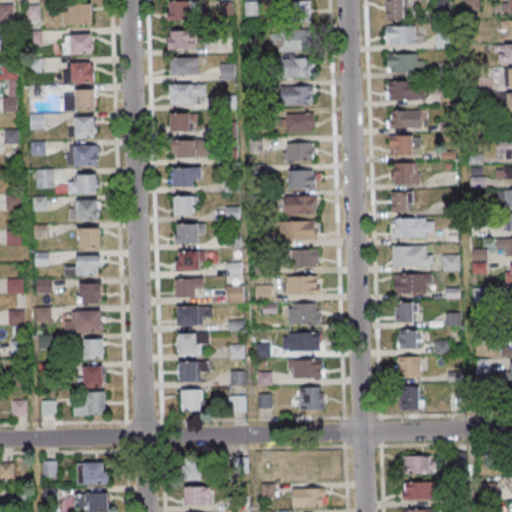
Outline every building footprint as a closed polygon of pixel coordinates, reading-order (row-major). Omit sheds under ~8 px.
[(404,0),(385,0),(385,21),(404,21),(404,0)] [(447,0),(439,0),(438,0),(438,11),(448,10),(447,0)] [(465,0),(465,11),(478,11),(478,0),(465,0)] [(500,4),(500,14),(511,13),(511,0),(507,0),(508,4),(500,4)] [(168,21),(192,21),(192,1),(168,1),(168,21)] [(311,2),(280,2),(280,22),(311,22),(311,2)] [(92,4),(64,4),(64,24),(92,24),(92,4)] [(0,10),(0,20),(10,23),(13,9),(1,6),(0,10)] [(385,27),(385,44),(415,44),(415,27),(385,27)] [(311,50),(311,30),(278,30),(278,50),(311,50)] [(198,50),(198,31),(168,31),(168,50),(198,50)] [(92,34),(62,34),(62,54),(92,54),(92,34)] [(436,48),(448,49),(449,35),(437,34),(436,48)] [(511,44),(494,45),(494,63),(511,62),(511,44)] [(422,72),(422,54),(387,54),(387,72),(422,72)] [(198,57),(170,57),(170,75),(198,75),(198,57)] [(313,78),(313,57),(282,57),(282,78),(313,78)] [(94,62),(64,62),(64,82),(94,82),(94,62)] [(235,80),(235,63),(220,63),(220,80),(235,80)] [(17,110),(17,66),(4,66),(4,110),(17,110)] [(420,80),(385,80),(385,100),(420,100),(420,80)] [(169,84),(169,104),(197,104),(197,96),(206,96),(206,84),(169,84)] [(313,86),(283,86),(283,104),(313,104),(313,86)] [(96,90),(66,90),(66,109),(96,109),(96,90)] [(388,110),(388,128),(422,128),(422,110),(388,110)] [(170,113),(170,132),(192,132),(192,113),(170,113)] [(285,132),(313,132),(313,113),(285,113),(285,132)] [(95,137),(95,117),(75,116),(75,128),(69,128),(69,137),(95,137)] [(390,154),(414,154),(414,145),(420,145),(420,135),(390,135),(390,154)] [(511,140),(497,140),(497,158),(511,158),(511,140)] [(206,141),(173,141),(173,159),(206,159),(206,141)] [(314,143),(284,143),(284,159),(314,159),(314,143)] [(97,165),(97,146),(67,146),(67,165),(97,165)] [(418,162),(393,162),(393,183),(418,183),(418,162)] [(511,183),(511,165),(497,166),(497,183),(511,183)] [(172,187),(200,187),(200,168),(172,168),(172,187)] [(36,169),(36,187),(54,187),(54,169),(36,169)] [(316,170),(289,170),(289,187),(316,187),(316,170)] [(96,174),(77,174),(77,182),(69,182),(69,193),(96,193),(96,174)] [(412,192),(392,192),(392,211),(412,211),(412,192)] [(196,196),(173,196),(173,215),(196,215),(196,196)] [(285,214),(316,214),(316,197),(285,197),(285,214)] [(99,219),(99,200),(70,200),(70,219),(99,219)] [(238,216),(238,208),(230,208),(230,216),(238,216)] [(393,219),(393,238),(434,238),(434,219),(393,219)] [(279,241),(317,241),(317,222),(279,222),(279,241)] [(200,233),(204,233),(204,224),(176,224),(176,243),(200,243),(200,233)] [(99,227),(78,227),(78,247),(99,247),(99,227)] [(458,243),(458,228),(445,228),(445,243),(458,243)] [(238,247),(239,236),(231,235),(230,246),(238,247)] [(511,237),(496,238),(496,249),(505,249),(505,257),(511,256),(511,237)] [(434,254),(427,254),(427,246),(392,246),(392,267),(434,267),(434,254)] [(488,273),(487,249),(472,250),(473,273),(488,273)] [(289,268),(319,268),(319,251),(289,251),(289,268)] [(176,252),(176,271),(204,271),(204,252),(176,252)] [(101,255),(77,255),(77,267),(66,267),(66,276),(101,276),(101,255)] [(443,271),(461,271),(461,255),(443,255),(443,271)] [(431,274),(393,274),(393,294),(431,294),(431,274)] [(320,295),(320,277),(286,277),(286,295),(320,295)] [(203,288),(203,278),(176,278),(176,298),(196,298),(196,288),(203,288)] [(102,283),(80,283),(80,302),(102,302),(102,283)] [(244,302),(244,284),(227,284),(227,302),(244,302)] [(272,285),(256,285),(256,302),(272,302),(272,285)] [(472,288),(472,302),(486,302),(486,288),(472,288)] [(415,302),(395,302),(395,324),(415,324),(415,302)] [(321,325),(321,303),(289,303),(289,325),(321,325)] [(177,306),(177,327),(203,327),(203,317),(212,317),(212,306),(177,306)] [(9,309),(9,326),(25,326),(25,309),(9,309)] [(102,332),(102,310),(67,310),(67,332),(102,332)] [(397,350),(418,350),(418,330),(397,330),(397,350)] [(321,332),(283,332),(283,351),(321,351),(321,332)] [(178,333),(178,355),(198,355),(198,344),(209,344),(209,333),(178,333)] [(511,355),(511,337),(502,338),(502,356),(511,355)] [(104,358),(104,339),(85,339),(85,358),(104,358)] [(245,358),(245,345),(230,345),(230,358),(245,358)] [(397,357),(397,378),(421,378),(421,357),(397,357)] [(323,378),(323,359),(289,359),(289,378),(323,378)] [(475,375),(490,375),(490,359),(475,359),(475,375)] [(179,361),(179,382),(198,382),(198,371),(207,371),(207,361),(179,361)] [(104,387),(104,366),(84,366),(84,387),(104,387)] [(245,384),(245,372),(233,372),(233,384),(245,384)] [(300,386),(300,409),(324,409),(324,386),(300,386)] [(423,386),(401,386),(401,409),(423,409),(423,386)] [(201,390),(182,390),(182,412),(201,412),(201,390)] [(74,415),(105,415),(105,392),(85,392),(85,403),(74,403),(74,415)] [(228,396),(228,410),(246,410),(246,396),(228,396)] [(27,415),(27,400),(14,400),(14,415),(27,415)] [(42,400),(42,414),(56,414),(56,400),(42,400)] [(403,473),(434,473),(434,456),(403,456),(403,473)] [(184,480),(201,480),(201,459),(184,459),(184,480)] [(107,484),(107,463),(79,463),(79,484),(107,484)] [(0,464),(0,477),(13,478),(13,464),(0,464)] [(434,499),(434,481),(403,481),(403,499),(434,499)] [(184,505),(211,505),(211,486),(184,486),(184,505)] [(292,488),(292,506),(327,506),(327,488),(292,488)] [(109,494),(87,494),(87,511),(109,511),(109,494)]
